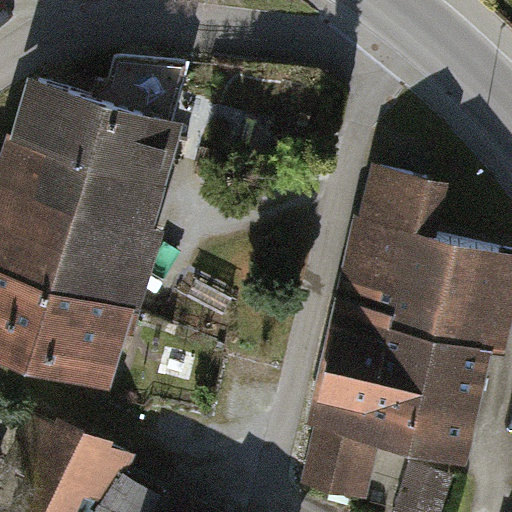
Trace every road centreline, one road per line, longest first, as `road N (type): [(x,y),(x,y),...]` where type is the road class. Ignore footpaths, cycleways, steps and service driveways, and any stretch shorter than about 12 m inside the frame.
road 1 (residential): [(378,46),(267,495),(291,511)]
road 2 (residential): [(0,63),(77,28),(147,20),(378,46)]
road 3 (tertiary): [(511,114),(408,13)]
